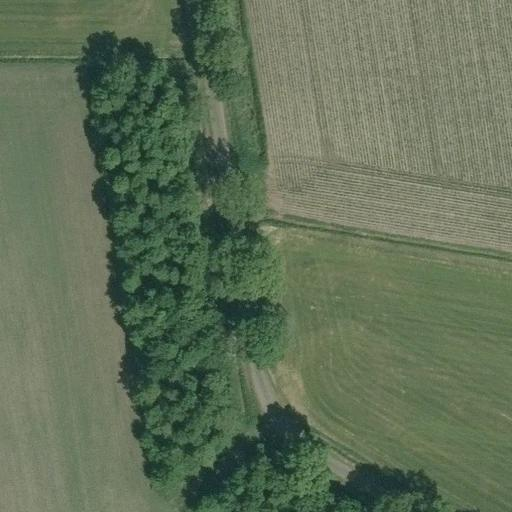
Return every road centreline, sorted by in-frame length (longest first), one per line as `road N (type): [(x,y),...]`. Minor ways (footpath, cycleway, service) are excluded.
road 1 (unclassified): [(408,511),(299,442),(260,383),(198,0)]
road 2 (track): [(279,420),(175,503)]
